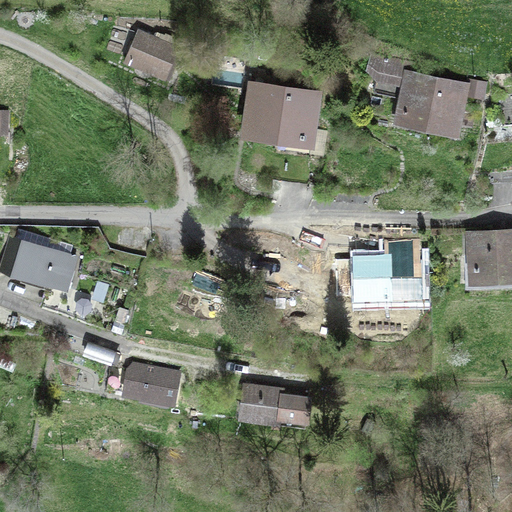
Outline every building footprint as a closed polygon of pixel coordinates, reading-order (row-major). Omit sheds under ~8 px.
[(162,76),(175,48),(139,32),(126,61),(162,76)] [(369,54),(365,69),(370,74),(375,75),(372,92),(404,99),(400,119),(450,130),(452,122),(467,125),(469,113),(454,110),(459,90),(408,79),(412,64),(369,54)] [(266,91),(268,76),(250,73),(248,88),(257,89),(251,131),(283,136),(276,180),(305,184),(312,140),(303,139),(309,97),(266,91)] [(470,83),(468,92),(479,94),(481,85),(470,83)] [(0,266),(0,267),(50,283),(42,306),(124,335),(130,308),(64,286),(73,256),(10,235),(0,266)] [(472,287),(511,285),(511,237),(470,239),(472,287)] [(354,297),(416,295),(415,241),(382,242),(383,258),(353,259),(354,297)] [(128,369),(124,392),(161,400),(166,377),(128,369)] [(253,386),(249,417),(279,421),(280,415),(306,418),(309,393),(253,386)]
